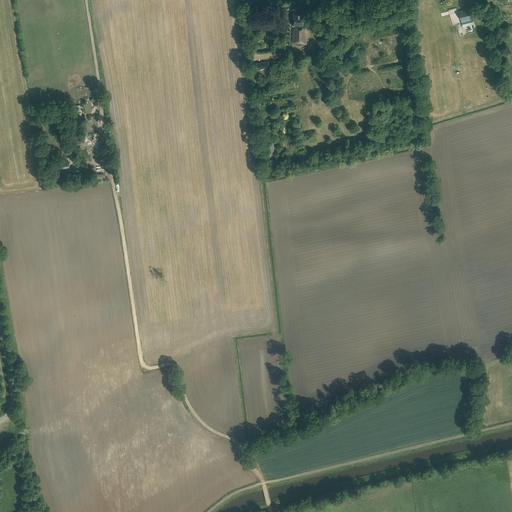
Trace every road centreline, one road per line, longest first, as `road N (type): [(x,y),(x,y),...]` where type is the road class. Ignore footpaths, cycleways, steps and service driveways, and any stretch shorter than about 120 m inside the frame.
road 1 (track): [(258,473),(241,445),(197,418),(177,367),(142,365),(86,0)]
road 2 (track): [(511,355),(410,371),(241,445)]
